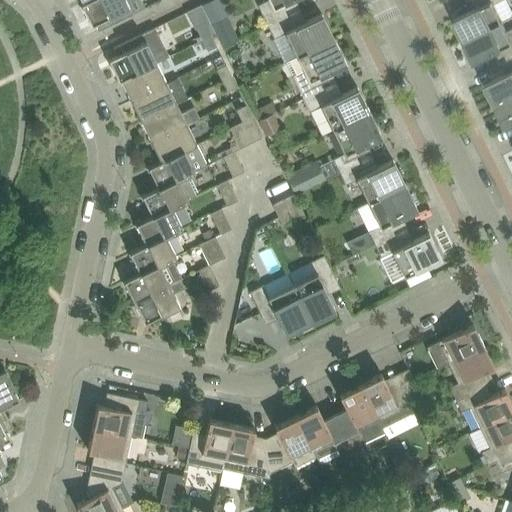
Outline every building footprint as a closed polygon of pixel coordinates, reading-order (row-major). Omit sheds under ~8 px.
[(89,0),(84,3),(82,4),(92,25),(96,23),(99,30),(133,13),(130,6),(126,0),(89,0)] [(260,8),(268,25),(295,12),(290,0),(289,0),(267,0),(264,2),(260,8)] [(454,18),(464,40),(504,21),(511,16),(511,13),(505,0),(472,0),(476,7),(454,18)] [(286,32),(297,56),(334,38),(322,13),(301,23),(295,12),(268,25),(274,38),(286,32)] [(227,16),(211,24),(215,32),(222,47),(239,39),(227,16)] [(497,50),(502,61),(511,56),(511,27),(508,30),(504,21),(464,40),(475,61),(497,50)] [(210,22),(197,28),(202,39),(212,34),(211,34),(215,32),(211,24),(210,22)] [(117,55),(109,59),(119,80),(121,79),(157,62),(168,56),(154,27),(114,47),(117,55)] [(212,34),(202,39),(208,50),(217,46),(212,34)] [(293,75),(304,98),(331,85),(325,73),(346,63),(334,38),(297,56),(304,70),(293,75)] [(485,83),(496,104),(511,96),(511,56),(502,61),(507,72),(485,83)] [(121,79),(131,99),(167,82),(157,62),(121,79)] [(217,69),(222,80),(232,76),(226,64),(217,69)] [(232,76),(222,80),(228,91),(237,87),(232,76)] [(131,99),(141,120),(177,102),(167,82),(131,99)] [(321,105),(333,129),(370,111),(358,86),(337,96),(331,85),(304,98),(310,111),(321,105)] [(511,123),(511,96),(496,104),(506,126),(511,123)] [(272,101),(259,107),(264,118),(273,113),(277,111),(272,101)] [(141,120),(151,140),(187,123),(199,117),(194,106),(181,112),(177,102),(141,120)] [(236,109),(242,121),(252,117),(246,105),(236,109)] [(333,158),(339,171),(366,158),(361,146),(382,136),(370,111),(333,129),(345,152),(333,158)] [(259,120),(258,120),(266,135),(266,136),(266,135),(280,129),(273,113),(264,118),(259,120)] [(252,117),(242,121),(230,127),(240,148),(262,137),(252,117)] [(148,166),(149,167),(197,143),(187,123),(151,140),(161,160),(148,166)] [(149,167),(159,187),(189,173),(207,164),(197,143),(149,167)] [(223,156),(233,176),(244,171),(234,150),(223,156)] [(357,178),(369,202),(406,184),(393,159),(372,169),(366,158),(339,171),(346,184),(357,178)] [(316,160),(286,175),(295,194),(326,179),(316,160)] [(159,187),(142,195),(153,216),(172,206),(199,193),(192,178),(189,173),(159,187)] [(217,184),(227,205),(238,200),(228,179),(217,184)] [(357,207),(372,239),(375,244),(402,230),(397,219),(418,208),(406,184),(369,202),(357,207)] [(305,215),(295,194),(284,199),(294,220),(305,215)] [(294,220),(284,199),(273,204),(279,216),(283,225),(294,220)] [(153,216),(136,223),(143,237),(146,244),(166,235),(182,227),(172,206),(153,216)] [(211,213),(221,233),(232,228),(222,207),(211,213)] [(210,229),(202,233),(206,241),(214,237),(210,229)] [(402,230),(375,244),(381,257),(393,251),(405,275),(442,257),(429,232),(408,242),(402,230)] [(146,244),(130,252),(136,263),(140,272),(172,257),(176,255),(172,246),(166,235),(146,244)] [(226,256),(216,236),(214,237),(206,241),(199,244),(209,264),(210,264),(226,256)] [(316,273),(293,284),(311,321),(335,309),(325,288),(338,282),(324,254),(324,255),(318,257),(311,261),(316,273)] [(124,280),(134,301),(180,278),(182,278),(172,257),(140,272),(124,280)] [(209,290),(220,285),(210,264),(209,264),(198,269),(209,290)] [(180,278),(134,301),(144,322),(180,305),(174,293),(185,288),(180,278)] [(311,321),(293,284),(269,296),(263,284),(250,291),(263,318),(276,312),(286,333),(311,321)] [(437,367),(448,362),(484,344),(474,323),(427,347),(437,367)] [(450,386),(456,398),(489,382),(483,371),(494,366),(484,344),(448,362),(458,382),(450,386)] [(0,407),(3,406),(19,398),(7,374),(0,372),(0,407)] [(381,373),(360,383),(382,428),(415,412),(410,403),(398,379),(387,384),(381,373)] [(410,403),(423,397),(411,373),(398,379),(410,403)] [(470,407),(480,427),(511,410),(511,401),(505,388),(486,398),(481,387),(489,383),(489,382),(456,398),(462,411),(470,407)] [(346,408),(335,413),(350,443),(355,454),(367,447),(364,442),(384,433),(382,428),(360,383),(339,394),(346,408)] [(93,426),(132,435),(142,437),(145,424),(150,420),(152,411),(146,410),(148,400),(112,393),(110,406),(98,404),(93,426)] [(317,405),(296,415),(316,456),(317,456),(320,463),(339,454),(337,449),(350,443),(335,413),(324,419),(317,405)] [(0,407),(0,442),(11,437),(7,429),(11,427),(7,419),(8,418),(3,406),(0,407)] [(481,451),(488,464),(496,460),(496,459),(511,450),(507,439),(511,436),(511,410),(480,427),(489,447),(481,451)] [(280,436),(267,443),(271,472),(292,461),(295,467),(316,456),(296,415),(275,425),(280,436)] [(186,463),(222,471),(232,423),(209,418),(205,439),(192,436),(189,448),(188,456),(187,459),(186,463)] [(232,423),(222,471),(223,471),(223,468),(271,478),(271,472),(267,443),(252,440),(255,428),(232,423)] [(174,442),(189,444),(191,427),(177,425),(174,442)] [(100,452),(97,464),(124,470),(132,435),(93,426),(88,449),(100,452)] [(178,446),(176,457),(187,459),(188,456),(189,448),(178,446)] [(511,450),(496,459),(496,460),(502,471),(508,468),(511,466),(511,450)] [(76,503),(80,511),(111,511),(123,507),(113,487),(122,482),(124,470),(97,464),(91,496),(76,503)] [(435,465),(421,472),(426,481),(439,474),(435,465)] [(417,470),(410,474),(414,482),(422,479),(417,470)] [(457,476),(454,471),(447,474),(450,479),(457,476)] [(460,477),(450,482),(456,495),(467,490),(460,477)] [(392,486),(382,491),(386,499),(396,494),(392,486)] [(165,494),(163,503),(176,506),(178,497),(165,494)] [(376,496),(367,500),(371,509),(380,505),(376,496)] [(433,511),(459,511),(454,501),(433,511)]
